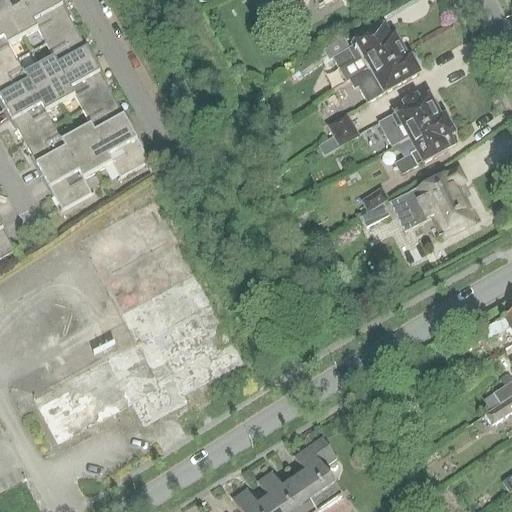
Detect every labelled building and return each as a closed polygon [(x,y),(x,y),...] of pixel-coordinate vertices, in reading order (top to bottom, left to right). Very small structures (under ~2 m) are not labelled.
[(0,1),(0,26),(13,20),(2,0),(0,1)] [(2,0),(13,20),(49,0),(2,0)] [(39,31),(47,46),(76,30),(59,0),(49,0),(13,20),(24,40),(39,31)] [(0,26),(0,71),(19,61),(11,46),(24,40),(13,20),(0,26)] [(76,30),(47,46),(55,60),(41,68),(52,88),(95,64),(76,30)] [(385,30),(354,48),(355,50),(349,54),(333,62),(339,72),(346,85),(349,83),(368,73),(401,54),(394,41),(392,42),(385,30)] [(366,106),(418,77),(416,73),(416,71),(412,63),(411,64),(409,61),(406,62),(401,54),(368,73),(349,83),(353,91),(357,89),(366,106)] [(317,58),(296,72),(301,79),(322,65),(317,58)] [(41,68),(27,76),(19,61),(0,71),(0,100),(7,112),(52,88),(41,68)] [(77,99),(84,114),(113,98),(95,64),(52,88),(62,107),(77,99)] [(7,112),(25,146),(56,129),(48,114),(62,107),(52,88),(7,112)] [(396,146),(444,120),(437,107),(433,109),(425,95),(402,107),(404,110),(394,115),(396,117),(378,127),(390,150),(396,146)] [(132,132),(113,98),(84,114),(92,128),(78,136),(89,155),(132,132)] [(324,128),(331,141),(351,128),(345,116),(324,128)] [(456,145),(452,138),(453,137),(444,120),(396,146),(405,161),(394,167),(401,178),(446,153),(445,151),(456,145)] [(358,139),(351,128),(331,141),(336,151),(358,139)] [(25,146),(44,179),(89,155),(78,136),(64,144),(56,129),(25,146)] [(132,132),(89,155),(98,173),(112,165),(120,180),(150,164),(132,132)] [(98,173),(89,155),(44,179),(62,212),(91,196),(83,181),(98,173)] [(390,208),(405,236),(435,220),(446,240),(471,227),(464,215),(469,213),(456,187),(464,183),(458,172),(412,196),(412,197),(390,208)] [(358,204),(366,216),(381,206),(387,202),(379,191),(358,204)] [(387,219),(381,206),(366,216),(357,222),(363,231),(387,219)] [(0,261),(15,253),(0,225),(0,261)] [(511,337),(511,315),(483,332),(490,344),(510,333),(511,337)] [(498,408),(511,399),(511,389),(509,385),(491,397),(498,408)] [(416,411),(404,386),(381,397),(394,423),(416,411)] [(511,415),(511,399),(498,408),(482,419),(490,430),(511,415)] [(304,477),(293,484),(312,511),(322,511),(341,499),(321,471),(335,462),(320,441),(292,460),(304,477)] [(312,511),(293,484),(282,492),(270,475),(256,485),(267,502),(274,511),(312,511)] [(511,495),(511,494),(511,478),(500,486),(508,497),(511,495)] [(274,511),(267,502),(256,509),(245,493),(230,503),(236,511),(274,511)]
